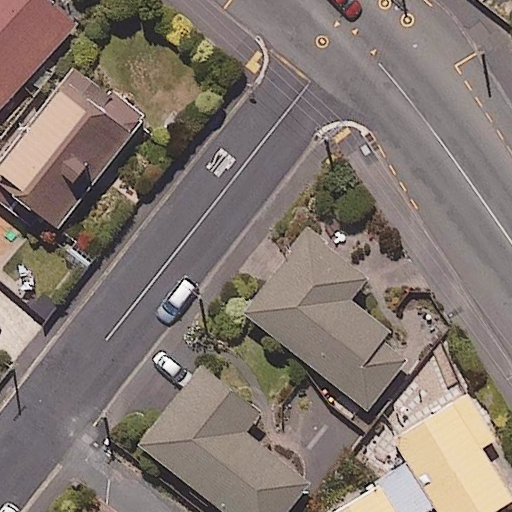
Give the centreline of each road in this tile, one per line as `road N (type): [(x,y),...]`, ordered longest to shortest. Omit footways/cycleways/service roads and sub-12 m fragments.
road 1 (residential): [(348,31),(0,475)]
road 2 (secondary): [(348,31),(457,161),(511,242)]
